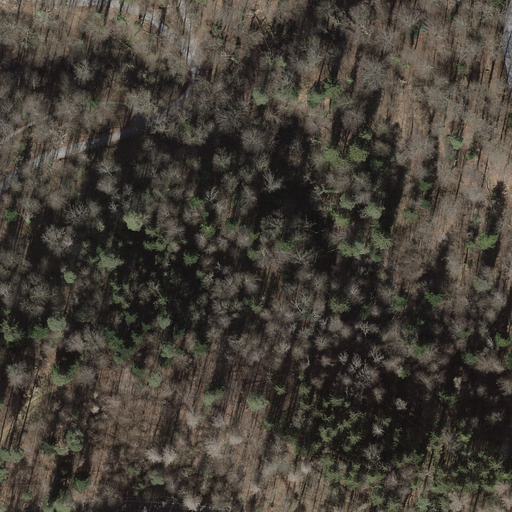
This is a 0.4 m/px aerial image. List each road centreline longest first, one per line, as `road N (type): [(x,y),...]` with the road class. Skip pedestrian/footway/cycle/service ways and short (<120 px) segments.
road 1 (track): [(400,511),(221,402),(140,376),(100,380),(32,405),(0,444)]
road 2 (track): [(0,190),(60,149),(131,133),(185,98),(196,70),(187,48)]
road 3 (track): [(187,48),(118,1),(55,0)]
road 4 (residential): [(51,511),(186,511)]
